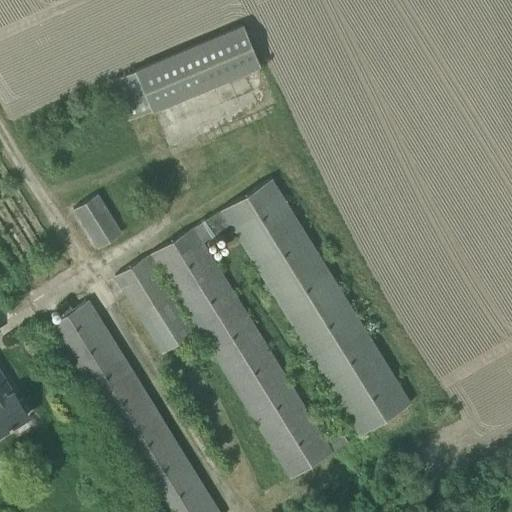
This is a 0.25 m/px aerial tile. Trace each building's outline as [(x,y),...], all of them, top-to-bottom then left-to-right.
[(242,24),(135,70),(111,80),(128,119),(151,110),(259,64),(242,24)] [(0,250),(27,294),(68,269),(0,159),(0,250)] [(331,452),(321,437),(197,239),(225,221),(359,434),(409,403),(270,178),(151,252),(114,275),(161,352),(192,333),(152,267),(158,263),(290,478),(331,452)] [(72,208),(96,248),(121,232),(97,193),(72,208)] [(56,306),(62,315),(46,325),(161,511),(218,511),(87,300),(72,309),(66,300),(56,306)] [(0,373),(0,431),(27,415),(12,391),(11,391),(0,373)] [(321,437),(331,452),(347,441),(338,426),(321,437)]
